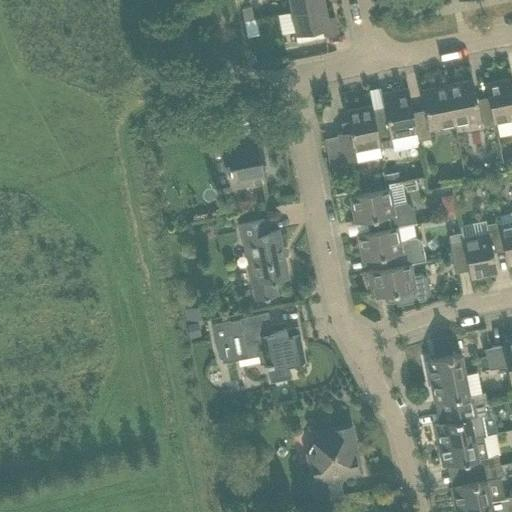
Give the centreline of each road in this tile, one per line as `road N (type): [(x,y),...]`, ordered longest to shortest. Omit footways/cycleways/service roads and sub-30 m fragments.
road 1 (track): [(196,511),(121,128),(127,117),(185,91),(203,54)]
road 2 (residential): [(345,338),(298,120),(298,75),(375,61)]
road 3 (residential): [(427,511),(418,469),(345,338)]
road 4 (residential): [(345,338),(511,301)]
road 5 (residential): [(375,61),(511,35)]
